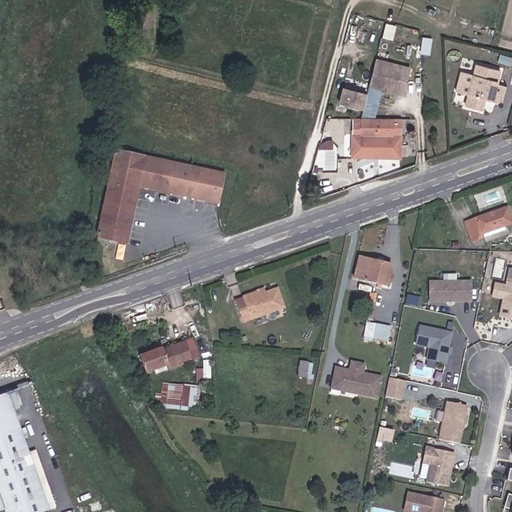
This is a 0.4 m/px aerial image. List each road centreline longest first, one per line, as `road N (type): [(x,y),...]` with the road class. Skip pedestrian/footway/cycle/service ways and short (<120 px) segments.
road 1 (secondary): [(511,155),(0,337)]
road 2 (residential): [(490,370),(495,407),(478,511)]
road 3 (unknown): [(312,226),(327,88)]
